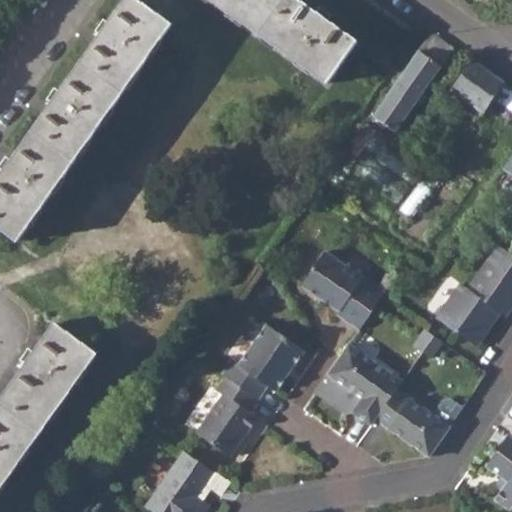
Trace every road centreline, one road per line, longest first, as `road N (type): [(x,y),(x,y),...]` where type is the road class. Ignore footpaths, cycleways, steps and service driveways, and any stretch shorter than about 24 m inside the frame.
road 1 (residential): [(330,352),(283,417),(340,453),(339,511)]
road 2 (residential): [(74,0),(0,106)]
road 3 (residential): [(413,0),(511,68)]
